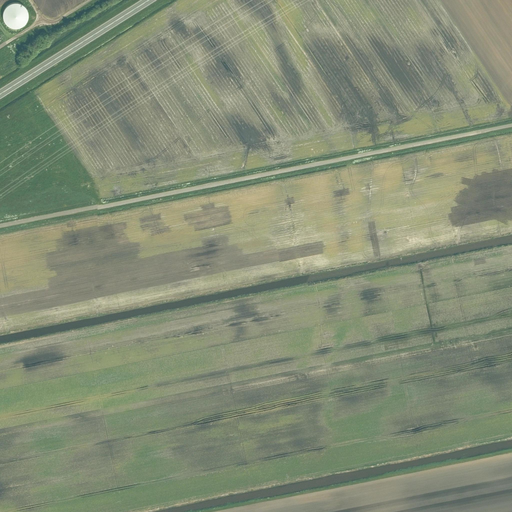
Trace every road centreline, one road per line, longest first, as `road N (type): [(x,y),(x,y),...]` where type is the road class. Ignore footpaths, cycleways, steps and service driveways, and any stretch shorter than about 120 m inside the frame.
road 1 (unclassified): [(0,226),(511,124)]
road 2 (trunk): [(0,93),(147,0)]
